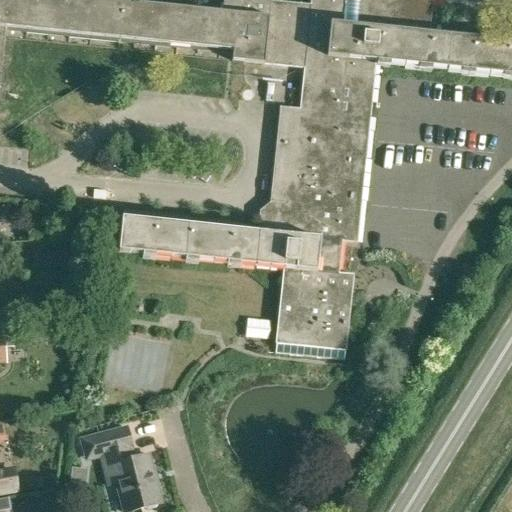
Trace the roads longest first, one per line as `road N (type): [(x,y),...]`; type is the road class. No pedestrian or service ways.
road 1 (residential): [(44,183),(234,196),(255,180),(257,148),(242,128),(136,117),(116,126)]
road 2 (secondary): [(406,511),(511,341)]
